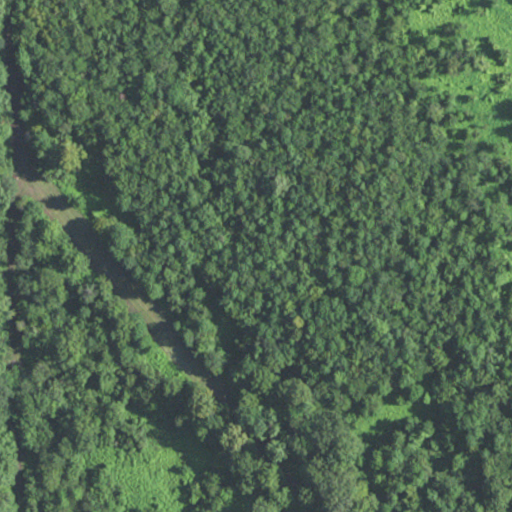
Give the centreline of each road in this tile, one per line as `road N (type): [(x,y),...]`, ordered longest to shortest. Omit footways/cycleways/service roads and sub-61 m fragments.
road 1 (residential): [(317,511),(14,147),(15,0)]
road 2 (residential): [(14,147),(14,511)]
